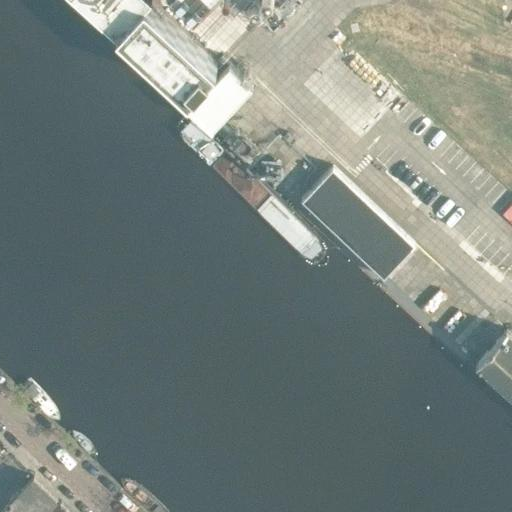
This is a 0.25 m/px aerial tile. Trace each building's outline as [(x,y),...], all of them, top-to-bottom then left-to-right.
[(92,0),(189,88),(217,58),(154,0),(190,0),(193,3),(196,0),(92,0)] [(212,126),(252,83),(230,61),(189,104),(212,126)] [(387,110),(425,147),(443,129),(404,92),(387,110)] [(383,275),(415,242),(333,164),(302,197),(383,275)] [(506,329),(476,360),(475,362),(511,395),(511,332),(507,328),(506,329)] [(34,475),(0,509),(0,511),(42,511),(57,497),(34,475)] [(72,511),(60,501),(48,511),(72,511)]
